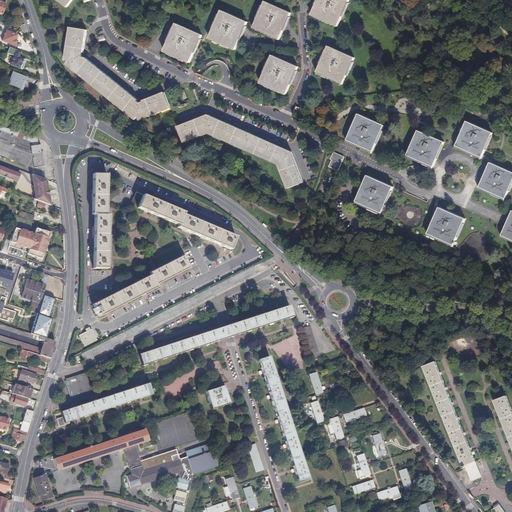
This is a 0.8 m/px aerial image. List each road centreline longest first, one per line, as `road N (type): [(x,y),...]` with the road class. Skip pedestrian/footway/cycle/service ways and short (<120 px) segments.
road 1 (tertiary): [(330,287),(219,196),(80,114)]
road 2 (tertiary): [(76,135),(215,200),(322,296)]
road 3 (unclassified): [(338,317),(345,339),(462,499)]
road 4 (residential): [(54,367),(87,366),(215,300)]
road 5 (tertiary): [(511,315),(397,306),(352,294)]
road 6 (tertiary): [(352,307),(511,321)]
road 7 (residential): [(98,0),(121,42),(217,88)]
road 8 (residential): [(301,126),(432,194)]
road 9 (residential): [(254,423),(215,300)]
road 10 (residential): [(140,452),(156,458),(254,423)]
